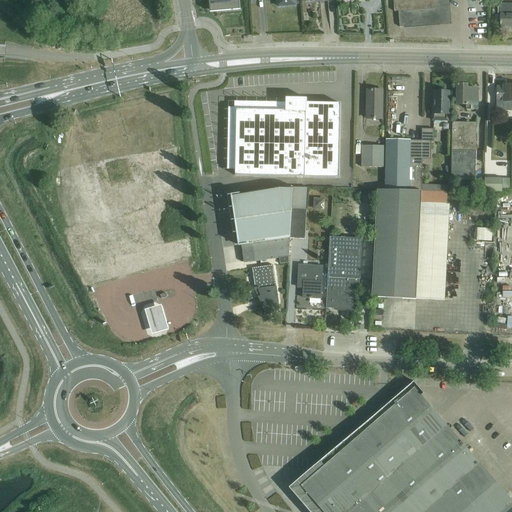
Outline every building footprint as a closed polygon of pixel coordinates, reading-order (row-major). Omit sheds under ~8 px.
[(218,0),(219,1),(209,2),(210,13),(220,12),(240,10),(239,0),(218,0)] [(400,27),(449,23),(447,0),(393,0),(395,12),(399,12),(400,27)] [(511,4),(499,4),(499,12),(501,13),(501,28),(511,27),(511,4)] [(469,105),(477,105),(477,89),(467,89),(467,86),(457,85),(457,105),(466,105),(466,110),(469,110),(469,105)] [(504,90),(497,90),(497,96),(497,102),(497,110),(511,110),(511,85),(504,86),(504,90)] [(366,119),(381,119),(382,91),(367,90),(366,119)] [(431,121),(448,121),(448,92),(434,92),(434,107),(431,107),(431,121)] [(339,178),(340,104),(336,104),(336,108),(307,107),(307,99),(286,99),(286,111),(236,110),(235,170),(235,176),(339,178)] [(475,180),(476,123),(452,123),(451,180),(475,180)] [(430,155),(430,143),(433,143),(433,130),(421,130),(421,142),(422,142),(421,155),(422,155),(421,159),(430,159),(430,155)] [(421,192),(421,159),(422,155),(421,155),(422,142),(421,142),(386,141),(385,171),(385,191),(421,192)] [(383,168),(384,147),(362,146),(361,168),(383,168)] [(502,192),(502,179),(485,179),(485,192),(502,192)] [(279,187),(232,195),(236,221),(291,213),(293,188),(292,188),(279,187)] [(291,213),(290,239),(305,239),(308,188),(293,188),(291,213)] [(420,204),(421,192),(385,191),(377,191),(374,298),(405,300),(416,300),(420,204)] [(422,191),(421,203),(446,204),(446,192),(422,191)] [(324,209),(325,198),(314,197),(313,209),(324,209)] [(451,205),(420,204),(416,300),(423,300),(445,302),(451,205)] [(290,239),(291,213),(236,221),(239,246),(290,239)] [(478,229),(477,240),(491,241),(492,230),(478,229)] [(358,311),(362,239),(335,238),(335,234),(330,233),(326,309),(358,311)] [(288,263),(290,239),(239,246),(242,262),(250,261),(250,263),(279,259),(280,265),(288,263)] [(499,265),(500,283),(511,282),(511,265),(499,265)] [(277,304),(279,303),(276,286),(273,266),(252,269),(255,290),(257,290),(260,296),(257,297),(261,306),(263,306),(266,314),(279,308),(277,304)] [(321,299),(322,267),(299,266),(298,282),(304,283),(303,298),(321,299)] [(162,307),(146,312),(152,336),(169,331),(162,307)] [(310,472),(290,489),(309,511),(511,511),(511,500),(452,431),(429,405),(422,396),(423,395),(424,394),(418,386),(415,384),(414,382),(407,388),(390,402),(357,431),(355,433),(352,436),(334,451),(310,472)]
